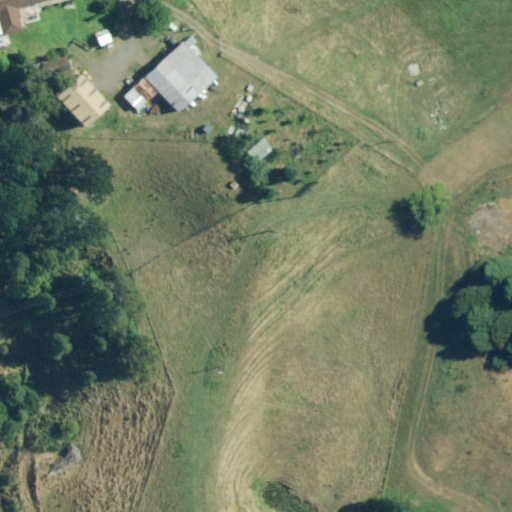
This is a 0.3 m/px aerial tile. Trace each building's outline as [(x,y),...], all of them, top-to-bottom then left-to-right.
[(0,0),(0,46),(5,46),(2,33),(18,29),(13,8),(45,0),(56,0),(56,1),(60,0),(0,0)] [(212,77),(181,42),(142,77),(173,112),(212,77)] [(66,68),(61,54),(38,63),(44,77),(66,68)] [(104,104),(78,74),(52,96),(78,127),(104,104)] [(152,92),(139,79),(121,97),(133,110),(152,92)] [(270,149),(261,138),(245,151),(253,162),(270,149)]
